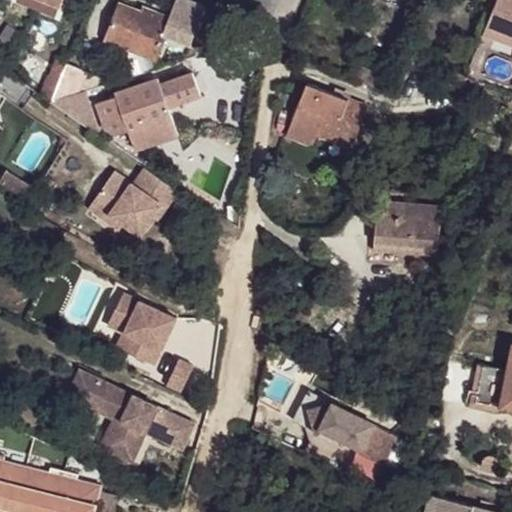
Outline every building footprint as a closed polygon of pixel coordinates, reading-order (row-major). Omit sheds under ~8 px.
[(47,0),(18,0),(57,15),(61,5),(47,0)] [(120,3),(107,39),(156,58),(165,32),(193,43),(206,8),(185,0),(176,0),(170,17),(151,10),(149,14),(141,11),(120,3)] [(511,0),(497,0),(482,33),(511,46),(511,0)] [(56,58),(49,75),(60,80),(67,62),(56,58)] [(60,80),(51,102),(71,96),(82,70),(67,62),(60,80)] [(356,64),(351,79),(361,82),(366,68),(356,64)] [(448,70),(442,86),(462,92),(468,77),(466,76),(448,70)] [(47,75),(39,94),(51,102),(60,80),(49,75),(47,75)] [(98,104),(106,130),(115,135),(129,130),(136,150),(178,134),(169,107),(185,101),(201,96),(194,76),(161,87),(159,78),(116,93),(117,97),(98,104)] [(306,84),(287,135),(313,145),(317,136),(319,130),(354,144),(368,107),(306,84)] [(169,107),(178,134),(195,129),(185,101),(169,107)] [(319,130),(317,136),(353,149),(354,144),(319,130)] [(39,187),(8,167),(1,178),(32,199),(39,187)] [(181,189),(148,167),(137,184),(118,171),(97,202),(145,235),(157,217),(166,204),(170,207),(181,189)] [(362,191),(361,208),(371,209),(372,192),(362,191)] [(378,199),(374,249),(438,256),(443,204),(378,199)] [(161,219),(170,207),(166,204),(157,217),(161,219)] [(175,317),(121,292),(109,317),(137,331),(127,352),(152,364),(175,317)] [(137,331),(109,317),(106,324),(123,332),(116,347),(127,352),(137,331)] [(511,347),(508,368),(479,364),(470,406),(500,410),(502,405),(511,406),(511,347)] [(177,359),(164,387),(182,395),(195,367),(177,359)] [(86,403),(98,378),(80,369),(68,394),(86,403)] [(194,424),(98,378),(86,403),(115,417),(104,439),(136,454),(146,431),(182,449),(194,424)] [(400,441),(311,393),(295,422),(317,436),(334,431),(338,434),(332,445),(354,458),(357,452),(385,468),(400,441)] [(0,506),(24,511),(94,511),(101,485),(78,479),(79,473),(51,466),(50,472),(2,460),(4,454),(0,453),(0,506)] [(494,511),(435,495),(430,511),(494,511)]
